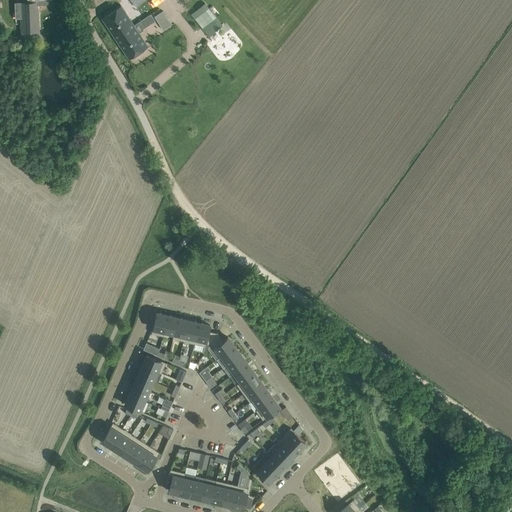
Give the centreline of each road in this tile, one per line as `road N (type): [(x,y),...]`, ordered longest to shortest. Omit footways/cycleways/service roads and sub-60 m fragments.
road 1 (residential): [(290,484),(322,449),(322,436),(231,313),(152,295),(85,446),(142,498)]
road 2 (track): [(511,453),(202,224)]
road 3 (unclassified): [(77,0),(89,40),(158,152)]
